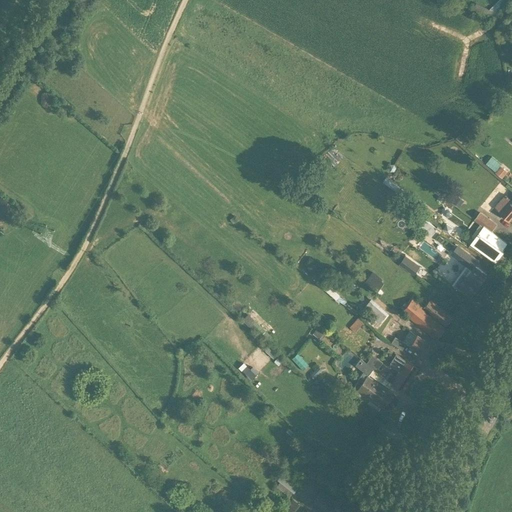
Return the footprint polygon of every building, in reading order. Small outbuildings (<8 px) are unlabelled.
[(462,144),(469,137),(466,134),(461,140),(459,142),(462,144)] [(487,163),(496,171),(502,164),(493,156),(487,163)] [(507,172),(500,167),(495,173),(502,179),(507,172)] [(386,179),(383,183),(402,196),(405,192),(386,179)] [(511,199),(511,200),(506,196),(494,209),(509,222),(511,218),(511,199)] [(458,209),(462,203),(456,198),(452,204),(458,209)] [(6,214),(12,207),(4,201),(0,205),(0,225),(8,216),(6,214)] [(491,233),(497,224),(480,212),(474,220),(480,225),(483,227),(491,233)] [(425,221),(420,228),(432,236),(436,229),(425,221)] [(453,229),(445,224),(442,230),(449,234),(453,229)] [(491,233),(483,227),(471,244),(496,262),(504,251),(502,250),(507,244),(491,233)] [(479,261),(463,251),(458,247),(452,255),(458,259),(471,269),(465,278),(456,291),(470,300),(478,288),(488,274),(476,265),(479,261)] [(398,265),(413,275),(419,267),(405,256),(398,265)] [(359,274),(353,281),(371,295),(384,278),(382,276),(383,275),(378,270),(381,266),(371,259),(367,264),(364,261),(356,271),(359,274)] [(345,302),(325,286),(323,289),(343,305),(345,302)] [(452,316),(429,299),(421,309),(411,300),(401,312),(435,340),(445,328),(452,316)] [(375,328),(388,314),(371,300),(358,314),(375,328)] [(242,320),(265,341),(271,334),(249,314),(242,320)] [(355,332),(363,323),(358,318),(350,327),(355,332)] [(319,340),(323,335),(318,331),(314,336),(319,340)] [(430,344),(416,335),(407,348),(422,357),(430,344)] [(402,350),(405,345),(394,337),(390,343),(402,350)] [(406,362),(395,354),(388,365),(399,372),(396,378),(390,374),(388,377),(378,369),(382,362),(371,356),(366,364),(373,369),(392,384),(391,385),(402,392),(418,367),(407,361),(406,362)] [(297,355),(291,360),(302,371),(307,366),(297,355)] [(382,409),(393,393),(368,376),(373,369),(366,364),(360,359),(355,366),(364,373),(351,392),(367,404),(370,400),(382,409)] [(251,379),(259,372),(253,366),(250,368),(244,362),(239,367),(251,379)] [(313,380),(321,372),(318,368),(309,376),(313,380)] [(288,496),(292,492),(294,493),(297,488),(280,475),(277,480),(279,482),(275,487),(288,496)] [(321,511),(329,511),(336,503),(325,494),(315,506),(321,511)]
